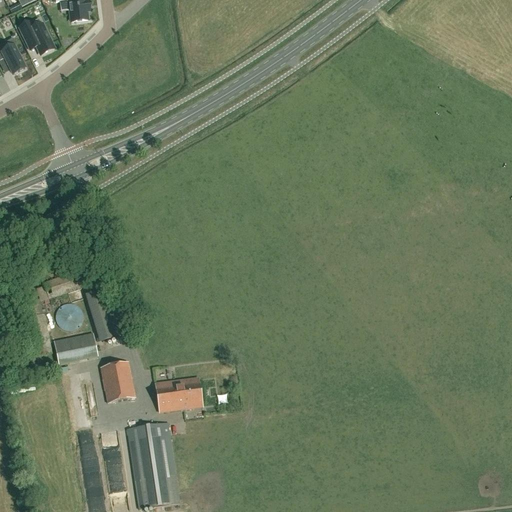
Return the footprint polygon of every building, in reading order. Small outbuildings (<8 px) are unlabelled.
[(55,0),(56,4),(60,3),(68,2),(70,13),(71,23),(88,21),(87,13),(89,12),(88,4),(86,4),(85,0),(55,0)] [(54,49),(43,26),(42,27),(34,30),(31,24),(19,29),(25,42),(30,51),(30,52),(30,51),(37,48),(40,56),(54,49)] [(25,69),(14,48),(6,52),(3,45),(0,46),(0,65),(6,62),(11,71),(13,75),(18,73),(20,72),(25,69)] [(40,303),(86,288),(81,272),(42,285),(44,288),(36,291),(39,301),(40,302),(40,303)] [(106,291),(92,295),(107,341),(120,337),(106,291)] [(35,359),(52,355),(44,316),(43,316),(40,302),(39,301),(25,304),(28,320),(27,320),(35,359)] [(83,320),(83,319),(83,318),(82,317),(82,316),(82,314),(81,313),(81,312),(80,311),(79,310),(79,309),(78,309),(77,308),(76,307),(75,307),(73,306),(72,306),(71,305),(70,305),(69,305),(67,305),(66,306),(65,306),(64,306),(63,307),(62,307),(61,308),(60,309),(59,309),(58,310),(57,311),(57,312),(56,313),(56,314),(55,316),(55,317),(55,318),(55,319),(55,320),(55,322),(55,323),(56,324),(56,325),(57,326),(57,327),(58,328),(59,329),(60,330),(61,331),(62,331),(63,332),(64,332),(65,333),(66,333),(67,333),(69,333),(70,333),(71,333),(72,333),(73,332),(75,332),(76,331),(77,331),(78,330),(79,329),(79,328),(80,327),(81,326),(81,325),(82,324),(82,323),(82,322),(83,320)] [(97,359),(93,336),(53,344),(58,367),(97,359)] [(127,364),(100,370),(107,405),(135,400),(127,364)] [(159,415),(192,410),(202,409),(198,380),(155,387),(159,415)] [(180,506),(176,479),(168,426),(127,432),(139,511),(180,506)] [(122,463),(120,439),(105,440),(107,464),(122,463)]
